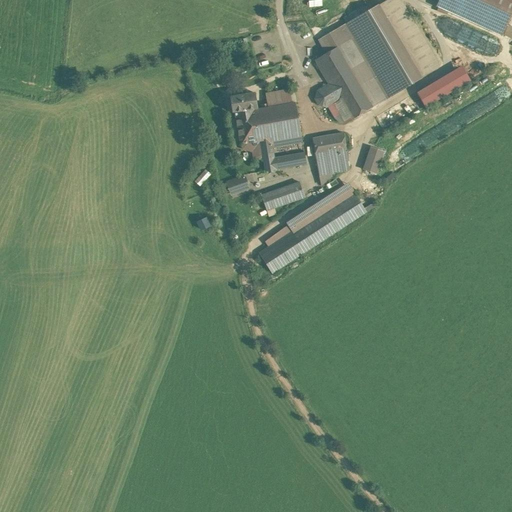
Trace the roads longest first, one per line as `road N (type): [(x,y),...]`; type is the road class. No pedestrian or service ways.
road 1 (track): [(344,182),(276,221),(243,272),(252,334),(391,511)]
road 2 (track): [(280,0),(307,101),(305,128)]
